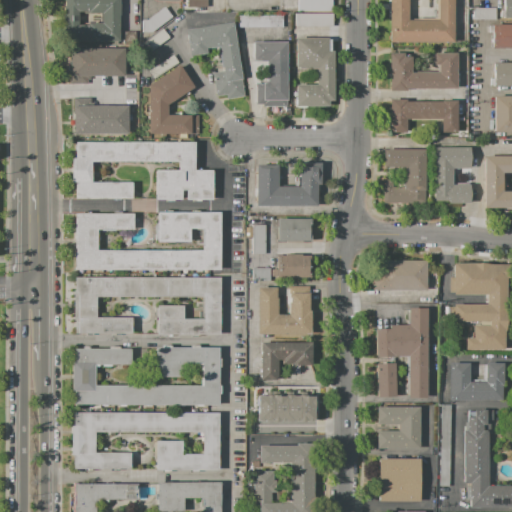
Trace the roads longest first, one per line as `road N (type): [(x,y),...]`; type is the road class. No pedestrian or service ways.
road 1 (residential): [(355,0),(342,511)]
road 2 (tertiary): [(31,287),(23,309),(23,511)]
road 3 (residential): [(511,239),(350,229)]
road 4 (residential): [(353,141),(511,142)]
road 5 (tertiary): [(42,511),(42,360)]
